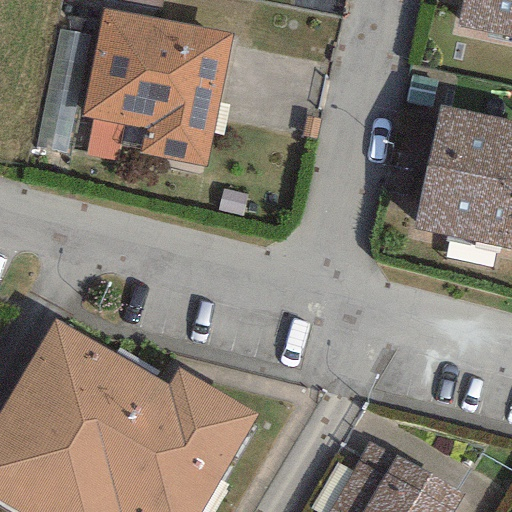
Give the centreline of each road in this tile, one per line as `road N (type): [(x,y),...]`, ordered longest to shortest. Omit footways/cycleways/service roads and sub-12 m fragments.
road 1 (unclassified): [(340,313),(0,231)]
road 2 (residential): [(413,0),(340,313)]
road 3 (unknown): [(340,313),(257,511)]
road 4 (unclassified): [(511,361),(340,313)]
